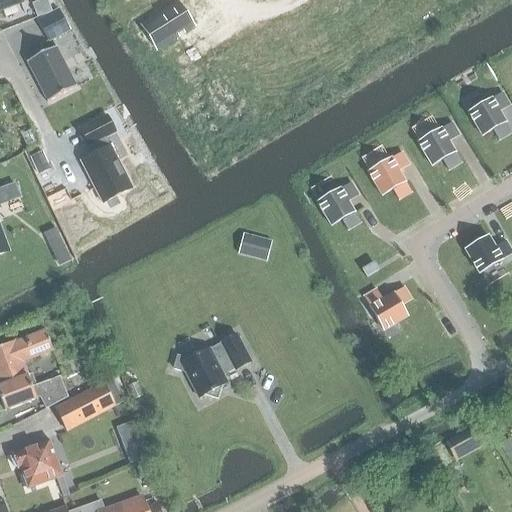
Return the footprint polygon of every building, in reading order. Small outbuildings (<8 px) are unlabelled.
[(0,0),(0,11),(21,3),(19,0),(0,0)] [(45,3),(33,7),(37,19),(49,14),(45,3)] [(178,3),(141,26),(157,51),(178,37),(177,35),(182,31),(184,34),(193,28),(178,3)] [(58,10),(37,21),(48,43),(69,32),(58,10)] [(55,47),(26,63),(46,103),(76,88),(55,47)] [(499,141),(511,134),(498,113),(509,106),(502,94),(468,113),(482,137),(492,131),(499,141)] [(94,155),(81,162),(101,204),(131,190),(111,148),(106,139),(117,134),(108,116),(81,129),(89,147),(90,146),(94,155)] [(430,167),(441,161),(447,171),(460,164),(448,143),(459,136),(451,123),(417,143),(430,167)] [(39,175),(49,170),(41,152),(31,157),(39,175)] [(409,166),(401,153),(367,174),(381,197),(392,190),(398,201),(411,193),(398,172),(409,166)] [(0,204),(19,197),(14,184),(0,188),(0,204)] [(350,184),(316,204),(330,227),(341,221),(347,232),(360,224),(347,203),(358,196),(350,184)] [(0,254),(8,251),(0,229),(0,254)] [(55,229),(44,234),(49,245),(60,240),(55,229)] [(243,234),(237,254),(266,262),(272,241),(243,234)] [(464,251),(478,274),(511,253),(505,241),(494,248),(488,237),(464,251)] [(372,263),(361,269),(366,278),(377,272),(372,263)] [(382,301),(376,290),(363,298),(383,332),(406,318),(400,307),(411,301),(403,288),(382,301)] [(52,351),(45,331),(14,343),(14,342),(0,347),(0,399),(5,412),(39,398),(45,410),(67,398),(59,377),(36,386),(31,375),(27,376),(22,363),(52,351)] [(251,363),(236,334),(219,343),(219,345),(210,349),(209,349),(188,359),(176,356),(172,370),(184,374),(198,400),(205,397),(218,401),(222,388),(228,385),(224,375),(233,371),(234,372),(251,363)] [(133,401),(143,397),(137,383),(127,387),(133,401)] [(66,433),(114,407),(102,384),(55,409),(66,433)] [(62,477),(49,441),(12,454),(13,456),(11,460),(13,467),(17,468),(17,470),(19,469),(27,490),(62,477)] [(140,480),(152,474),(148,463),(135,469),(140,480)] [(66,511),(65,509),(56,511),(146,511),(141,497),(103,511),(100,502),(73,511),(66,511)]
